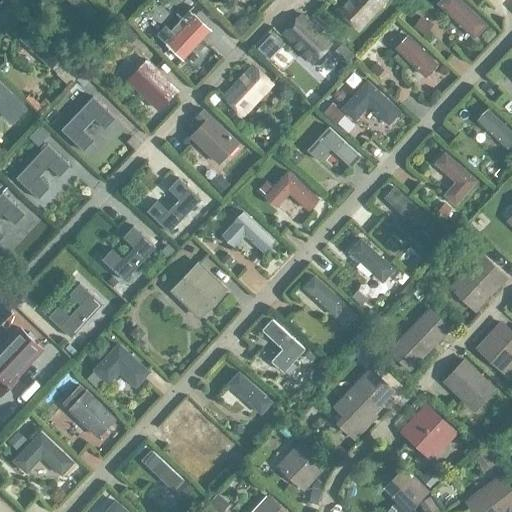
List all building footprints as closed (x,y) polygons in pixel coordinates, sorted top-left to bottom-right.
[(246,18),(259,6),(253,0),(246,0),(238,8),(246,18)] [(359,31),(387,0),(351,0),(340,12),(359,31)] [(488,26),(460,0),(443,0),(439,5),(476,40),(488,26)] [(101,14),(94,21),(100,27),(106,21),(101,14)] [(301,14),(283,33),(313,60),(331,41),(301,14)] [(194,15),(167,45),(183,60),(210,31),(194,15)] [(216,30),(228,30),(228,16),(216,16),(216,30)] [(434,25),(422,17),(414,27),(426,35),(434,25)] [(232,26),(240,35),(249,27),(241,18),(232,26)] [(138,36),(130,28),(124,34),(132,42),(138,36)] [(396,48),(426,78),(437,66),(407,37),(396,48)] [(355,54),(342,43),(335,52),(347,63),(355,54)] [(50,84),(60,76),(34,47),(25,55),(50,84)] [(128,83),(160,113),(180,92),(148,62),(128,83)] [(376,62),(370,70),(378,77),(384,70),(376,62)] [(275,85),(254,66),(223,99),(244,118),(275,85)] [(289,68),(276,81),(294,98),(307,85),(289,68)] [(389,125),(402,110),(369,82),(343,111),(356,123),(370,108),(389,125)] [(71,103),(82,91),(73,83),(62,95),(71,103)] [(95,95),(63,128),(86,151),(97,139),(85,128),(96,116),(108,127),(118,116),(95,95)] [(269,95),(238,126),(247,135),(278,104),(269,95)] [(24,107),(18,101),(12,108),(18,113),(24,107)] [(344,115),(333,103),(323,114),(335,125),(344,115)] [(508,149),(511,145),(511,130),(488,108),(477,120),(508,149)] [(241,146),(204,111),(197,119),(204,126),(192,139),(221,166),(241,146)] [(50,134),(40,125),(30,137),(39,145),(50,134)] [(331,125),(310,150),(321,160),(332,147),(351,164),(362,152),(331,125)] [(48,144),(16,178),(39,199),(49,188),(38,178),(49,167),(60,176),(70,166),(48,144)] [(288,158),(295,165),(304,157),(296,150),(288,158)] [(446,150),(434,163),(468,193),(479,180),(446,150)] [(321,201),(289,173),(266,199),(278,210),(290,196),(310,214),(321,201)] [(181,176),(171,187),(182,197),(171,209),(160,198),(149,210),(172,232),(204,197),(181,176)] [(223,178),(214,186),(221,193),(230,185),(223,178)] [(395,185),(384,197),(405,217),(397,225),(410,237),(418,229),(419,230),(430,218),(395,185)] [(0,240),(4,237),(0,232),(0,218),(4,215),(15,225),(25,214),(3,193),(0,195),(0,240)] [(452,209),(446,203),(439,210),(446,216),(452,209)] [(277,244),(245,213),(223,237),(235,249),(246,238),(265,256),(277,244)] [(115,247),(104,258),(127,280),(159,246),(136,224),(125,236),(137,246),(126,258),(115,247)] [(430,239),(422,231),(414,239),(422,247),(430,239)] [(395,270),(361,240),(348,254),(382,285),(395,270)] [(176,252),(169,244),(162,252),(169,258),(176,252)] [(492,295),(509,278),(482,252),(465,269),(449,287),(476,312),(492,295)] [(228,266),(234,260),(228,253),(221,260),(228,266)] [(229,293),(199,265),(172,293),(201,321),(229,293)] [(119,281),(113,276),(108,282),(114,287),(119,281)] [(336,314),(346,303),(317,276),(307,286),(336,314)] [(70,316),(59,306),(49,317),(71,338),(103,304),(80,283),(70,294),(81,305),(70,316)] [(366,300),(357,292),(351,300),(360,307),(366,300)] [(0,323),(0,324),(11,312),(0,301),(0,323)] [(357,313),(350,306),(342,315),(349,321),(357,313)] [(430,306),(388,350),(411,371),(452,328),(430,306)] [(511,328),(502,319),(476,348),(505,374),(511,366),(511,328)] [(273,321),(263,332),(284,349),(273,362),(284,372),(304,348),(273,321)] [(137,326),(130,334),(138,341),(145,334),(137,326)] [(0,392),(4,396),(20,379),(18,377),(45,349),(25,329),(0,354),(0,392)] [(361,339),(370,347),(377,340),(369,332),(361,339)] [(152,376),(120,346),(87,381),(97,391),(104,383),(109,388),(121,376),(137,391),(152,376)] [(465,357),(442,381),(475,412),(497,388),(465,357)] [(370,367),(333,407),(342,415),(335,422),(356,441),(379,416),(376,413),(397,390),(370,367)] [(243,372),(232,385),(266,414),(277,401),(243,372)] [(116,422),(81,388),(63,406),(98,440),(116,422)] [(124,391),(114,401),(122,410),(132,400),(124,391)] [(427,401),(400,430),(432,461),(459,432),(427,401)] [(217,449),(227,437),(200,413),(190,424),(217,449)] [(243,424),(233,424),(233,434),(243,434),(243,424)] [(16,450),(27,440),(19,432),(9,442),(16,450)] [(46,434),(19,463),(31,474),(47,457),(67,476),(78,464),(46,434)] [(301,439),(277,465),(304,491),(329,465),(301,439)] [(336,465),(347,453),(338,444),(326,455),(336,465)] [(175,488),(185,478),(156,450),(146,460),(175,488)] [(400,487),(391,496),(406,511),(408,511),(430,490),(405,465),(392,479),(400,487)] [(511,511),(511,485),(502,472),(464,501),(472,511),(511,511)] [(185,480),(184,481),(176,489),(185,498),(194,488),(185,480)] [(311,490),(308,504),(317,506),(320,492),(311,490)] [(289,511),(269,494),(252,511),(289,511)] [(223,511),(230,505),(219,495),(209,504),(218,511),(223,511)] [(126,511),(115,503),(107,511),(126,511)]
